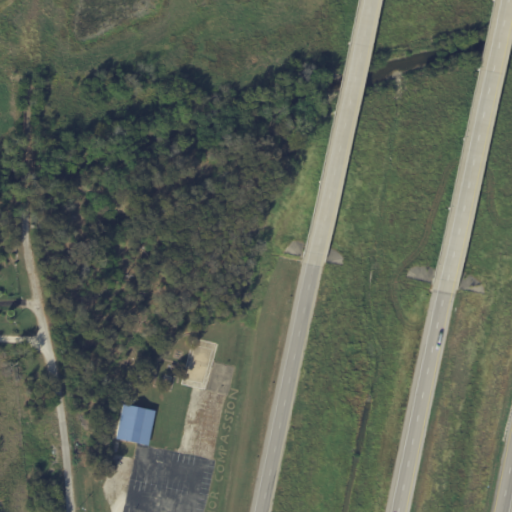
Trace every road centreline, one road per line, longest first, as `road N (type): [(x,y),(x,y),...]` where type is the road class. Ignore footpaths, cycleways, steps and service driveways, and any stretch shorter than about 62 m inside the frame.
road 1 (residential): [(69,511),(60,403),(26,246),(25,190)]
road 2 (secondary): [(317,226),(258,511)]
road 3 (motorway): [(500,0),(444,280)]
road 4 (motorway): [(444,280),(397,511)]
road 5 (secondary): [(364,0),(317,226)]
